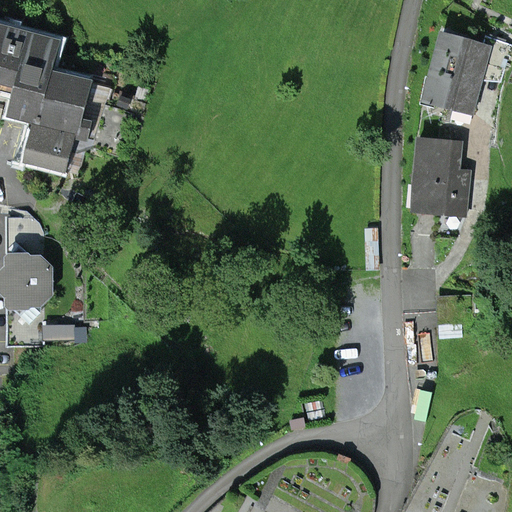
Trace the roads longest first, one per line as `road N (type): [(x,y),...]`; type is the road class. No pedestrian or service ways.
road 1 (residential): [(399,432),(391,117),(412,0)]
road 2 (residential): [(399,432),(319,438),(273,452),(197,511)]
